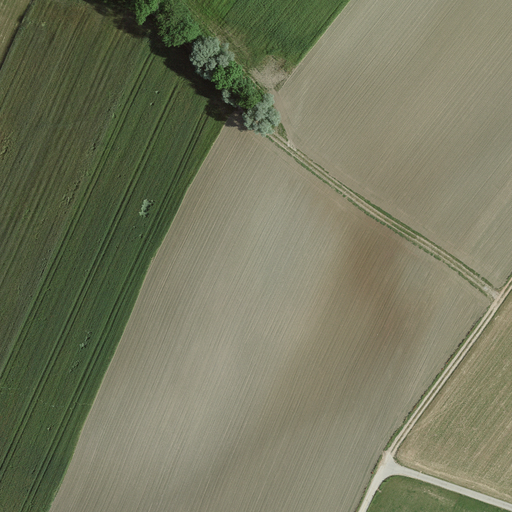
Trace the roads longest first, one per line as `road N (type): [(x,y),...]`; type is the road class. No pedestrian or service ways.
road 1 (track): [(511,282),(384,464)]
road 2 (track): [(362,511),(384,464),(511,507)]
